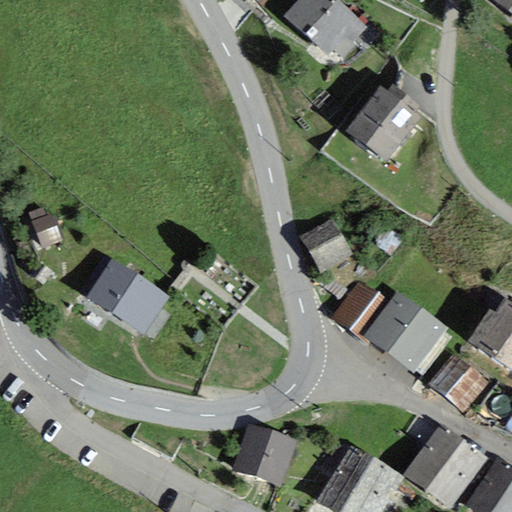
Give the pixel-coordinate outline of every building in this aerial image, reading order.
[(366,28),(335,0),(298,0),(284,16),(328,57),(333,50),(340,57),(366,28)] [(511,0),(492,0),(511,15),(511,0)] [(384,95),(356,138),(398,165),(426,122),(384,95)] [(43,207),(27,214),(42,249),(63,240),(52,212),(46,215),(43,207)] [(332,220),(300,237),(320,274),(352,256),(332,220)] [(112,260),(86,298),(143,337),(169,298),(112,260)] [(388,303),(358,281),(330,319),(366,345),(369,341),(363,337),(388,303)] [(396,292),(388,303),(363,337),(369,341),(413,373),(445,328),(396,292)] [(511,304),(504,298),(494,312),(490,309),(466,343),(511,374),(511,304)] [(453,354),(429,384),(463,413),(488,383),(453,354)] [(296,440),(247,424),(232,470),(281,486),(296,440)] [(425,491),(462,441),(439,424),(403,474),(425,491)] [(487,458),(462,441),(425,491),(449,508),(487,458)] [(383,511),(404,479),(351,446),(317,502),(333,511),(383,511)] [(511,511),(511,468),(497,459),(466,507),(474,511),(511,511)]
